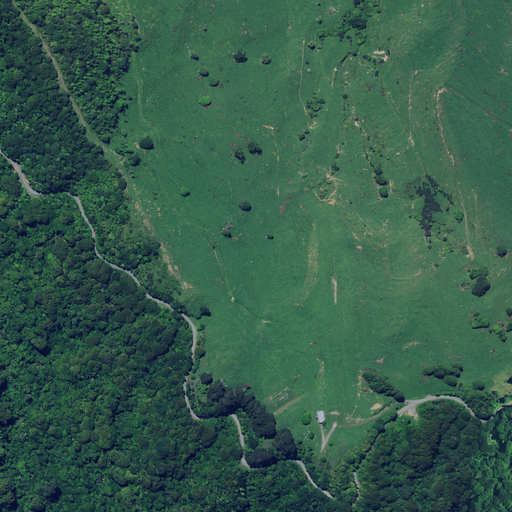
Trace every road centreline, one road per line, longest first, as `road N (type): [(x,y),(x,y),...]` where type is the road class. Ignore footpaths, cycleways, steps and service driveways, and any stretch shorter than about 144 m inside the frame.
road 1 (unclassified): [(0,145),(44,194),(70,197),(115,266),(196,333),(184,419),(201,432),(236,437),(254,464),(296,472),(319,511)]
road 2 (unclassified): [(347,511),(374,446),(411,404),(460,398),(487,419),(511,404)]
